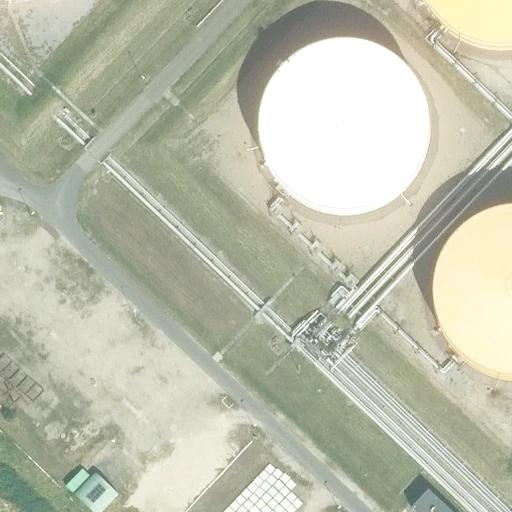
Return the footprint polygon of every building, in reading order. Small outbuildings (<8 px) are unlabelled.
[(511,0),(428,0),(433,8),(441,18),(447,23),(460,34),(472,39),(484,43),(496,45),(509,45),(511,44),(511,0)] [(426,137),(427,125),(425,113),(422,102),(418,91),(412,81),(405,72),(396,64),(386,57),(376,52),(365,48),(353,46),(341,45),(330,47),(318,49),(307,54),(297,60),(288,67),(280,76),(273,85),(268,96),(264,107),(262,119),(261,130),(263,142),(266,153),(270,164),(276,174),(283,184),(289,189),(302,198),(312,204),(323,207),(335,210),(347,210),(358,209),(370,206),(381,201),(391,196),(400,188),(408,180),(415,170),(420,159),(424,148),(426,137)] [(511,211),(502,212),(490,215),(480,219),(469,224),(460,231),(452,239),(445,248),(439,258),(435,269),(432,280),(431,291),(431,303),(433,314),(437,325),(442,335),(448,345),(456,353),(465,361),(475,367),(485,371),(496,375),(508,376),(511,376),(511,211)] [(78,460),(62,479),(70,486),(86,467),(78,460)] [(91,511),(101,511),(117,496),(95,474),(74,495),(91,511)] [(413,511),(448,511),(427,492),(411,509),(413,511)]
